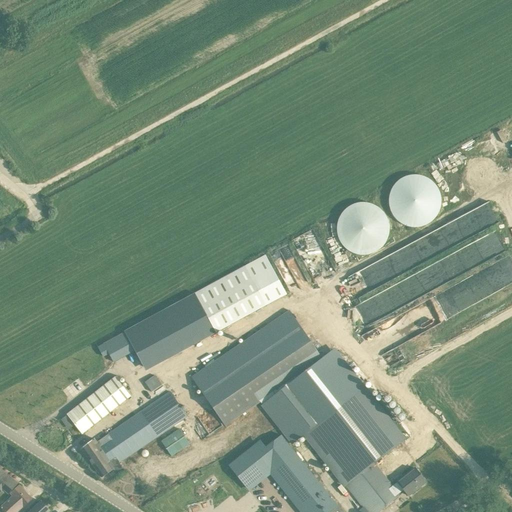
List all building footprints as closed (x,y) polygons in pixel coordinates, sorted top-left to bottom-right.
[(389,195),(388,201),(388,206),(390,212),(394,218),(397,222),(404,226),(409,227),(411,227),(413,228),(416,228),(417,227),(419,227),(423,226),(428,224),(435,217),(438,212),(440,208),(441,203),(440,197),(438,190),(434,184),(427,178),(419,175),(413,175),(410,176),(406,176),(404,177),(401,178),(398,180),(397,181),(394,185),(391,189),(389,195)] [(365,203),(364,203),(363,203),(362,203),(360,203),(359,203),(357,203),(356,204),(354,204),(353,205),(352,205),(350,206),(349,207),(348,208),(346,208),(344,210),(342,213),(340,215),(339,218),(338,221),(337,224),(337,226),(336,227),(336,230),(337,233),(337,236),(338,238),(339,241),(340,242),(341,244),(341,245),(342,246),(343,247),(344,248),(344,249),(345,250),(346,250),(347,251),(348,252),(349,253),(350,253),(351,254),(352,255),(353,255),(354,256),(355,256),(357,256),(358,257),(359,257),(361,257),(363,257),(364,257),(366,257),(367,257),(368,256),(370,256),(371,256),(372,255),(373,255),(376,253),(377,252),(379,251),(381,249),(382,248),(383,247),(384,245),(385,243),(386,242),(387,239),(388,237),(388,236),(388,234),(389,233),(389,232),(389,230),(389,229),(389,227),(389,225),(388,224),(388,222),(387,219),(386,217),(384,214),(383,213),(381,211),(380,210),(378,208),(375,206),(372,205),(369,204),(366,203),(365,203)] [(492,203),(372,260),(384,285),(352,300),(367,329),(451,289),(447,282),(444,283),(440,275),(429,281),(430,284),(421,289),(416,278),(415,279),(411,270),(421,265),(423,270),(438,262),(436,259),(459,248),(457,244),(502,223),(492,203)] [(217,335),(266,306),(243,268),(194,297),(217,335)] [(294,274),(302,288),(310,283),(302,269),(294,274)] [(473,308),(384,349),(391,364),(398,360),(397,358),(421,347),(420,345),(430,340),(433,347),(458,336),(455,329),(466,324),(464,319),(476,314),(473,308)] [(289,310),(256,335),(195,380),(229,427),(324,356),(289,310)] [(333,350),(279,392),(309,430),(362,388),(333,350)] [(131,396),(116,376),(68,414),(83,433),(131,396)] [(155,376),(144,383),(151,392),(161,385),(155,376)] [(404,440),(362,388),(309,430),(304,435),(364,508),(365,507),(368,511),(377,511),(399,495),(398,494),(391,486),(374,464),(404,440)] [(118,463),(186,416),(170,392),(96,442),(94,439),(81,448),(101,477),(113,468),(115,472),(121,468),(118,463)] [(304,435),(309,430),(279,392),(263,405),(293,443),(304,435)] [(171,456),(189,444),(179,429),(161,441),(171,456)] [(342,511),(287,443),(281,434),(258,452),(253,445),(228,465),(247,488),(271,468),(305,511),(342,511)] [(415,467),(391,486),(398,494),(403,489),(408,495),(426,481),(415,467)] [(9,492),(17,483),(0,468),(0,492),(4,489),(9,492)] [(215,473),(200,483),(206,492),(221,482),(215,473)] [(5,511),(16,511),(32,498),(20,485),(11,493),(13,496),(1,507),(0,506),(0,511),(4,511),(5,511)] [(47,511),(50,510),(41,501),(32,509),(32,510),(29,507),(22,511),(47,511)]
